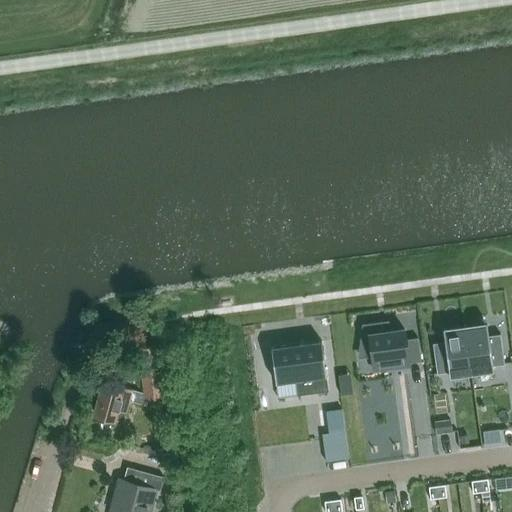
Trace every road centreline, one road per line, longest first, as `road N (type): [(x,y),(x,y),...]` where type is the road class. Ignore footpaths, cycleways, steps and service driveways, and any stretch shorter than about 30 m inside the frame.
road 1 (unclassified): [(0,68),(489,0)]
road 2 (residential): [(278,511),(274,488),(511,456)]
